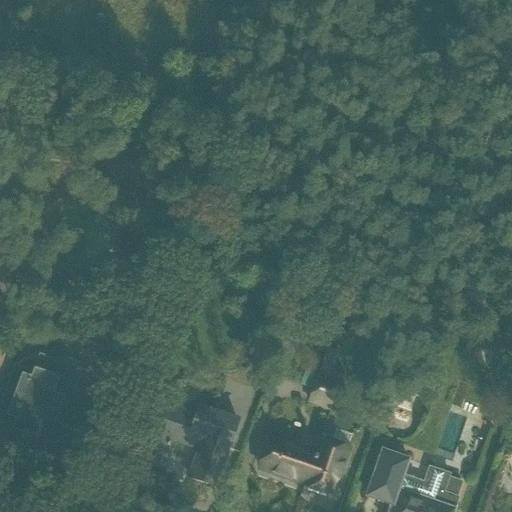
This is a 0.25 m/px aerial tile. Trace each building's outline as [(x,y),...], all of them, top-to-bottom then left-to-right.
[(0,401),(0,421),(75,445),(98,370),(59,359),(54,375),(38,370),(35,380),(24,377),(18,395),(3,391),(0,401)] [(188,480),(221,492),(245,424),(199,407),(197,413),(158,399),(138,455),(168,466),(177,442),(199,450),(188,480)] [(429,436),(444,441),(455,404),(441,400),(429,436)] [(254,474),(336,502),(355,447),(322,437),(317,453),(269,436),(254,474)] [(458,511),(469,480),(429,467),(424,483),(411,479),(416,463),(385,453),(369,501),(390,508),(388,511),(458,511)]
